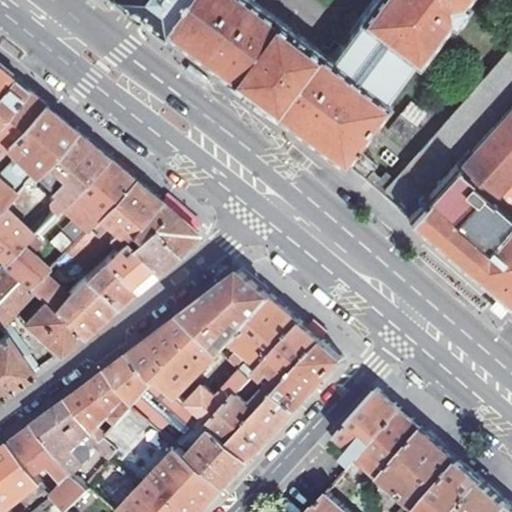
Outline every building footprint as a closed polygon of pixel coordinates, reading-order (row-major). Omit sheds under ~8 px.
[(276,112),(277,110),(343,161),(388,99),(385,97),(448,16),(453,19),(466,0),(374,0),(331,59),(250,0),(123,0),(133,7),(143,15),(162,29),(164,27),(228,75),(227,76),(276,112)] [(511,105),(475,148),(471,145),(511,98),(511,49),(397,181),(389,174),(384,180),(374,172),(367,181),(496,292),(503,298),(511,304),(511,302),(511,105)] [(0,89),(11,77),(1,69),(0,67),(0,89)] [(0,116),(26,89),(16,80),(11,77),(0,89),(0,116)] [(0,149),(4,145),(43,103),(38,99),(26,89),(0,116),(0,149)] [(426,113),(410,102),(402,114),(417,125),(426,113)] [(35,171),(75,130),(57,115),(47,106),(43,103),(4,145),(14,153),(9,159),(9,164),(16,170),(20,169),(26,162),(35,171)] [(405,141),(417,125),(402,114),(389,130),(405,141)] [(44,208),(50,213),(52,212),(106,155),(101,151),(91,143),(80,134),(75,130),(35,171),(34,172),(55,192),(49,199),(44,208)] [(367,181),(374,172),(379,166),(363,153),(352,168),(367,181)] [(109,157),(106,155),(52,212),(78,236),(89,225),(134,178),(121,167),(109,157)] [(0,207),(3,204),(15,191),(0,176),(0,207)] [(146,188),(134,178),(89,225),(96,231),(105,222),(114,230),(108,236),(118,244),(122,239),(160,199),(155,195),(146,188)] [(177,214),(160,199),(122,239),(130,247),(151,228),(176,251),(198,232),(177,214)] [(3,204),(0,207),(0,260),(3,263),(22,243),(33,232),(3,204)] [(151,228),(130,247),(155,270),(172,255),(176,251),(151,228)] [(145,279),(155,270),(130,247),(122,239),(118,244),(104,258),(135,287),(145,279)] [(1,265),(29,288),(43,273),(47,269),(44,266),(46,263),(22,243),(3,263),(1,265)] [(117,303),(135,287),(104,258),(87,276),(117,303)] [(59,354),(83,333),(55,310),(29,288),(1,265),(0,265),(0,325),(1,326),(6,321),(15,311),(59,354)] [(183,314),(222,352),(228,344),(217,333),(220,329),(232,340),(270,295),(266,291),(247,275),(241,270),(183,314)] [(55,310),(70,294),(43,273),(29,288),(55,310)] [(101,317),(117,303),(87,276),(70,294),(55,310),(83,333),(101,317)] [(287,309),(270,295),(232,340),(240,348),(235,354),(235,357),(239,361),(242,360),(246,355),(251,359),(242,370),(242,371),(251,379),(258,370),(301,321),(287,309)] [(107,370),(134,407),(158,380),(181,396),(222,352),(183,314),(171,323),(134,350),(107,370)] [(1,326),(5,333),(33,372),(40,367),(6,321),(1,326)] [(278,388),(323,340),(313,331),(306,325),(301,321),(258,370),(265,377),(272,370),(277,374),(252,403),(246,397),(251,391),(245,385),(213,423),(231,440),(278,388)] [(33,372),(5,333),(0,336),(0,395),(13,387),(33,372)] [(323,340),(278,388),(299,407),(345,358),(338,353),(329,345),(323,340)] [(89,384),(69,398),(108,435),(110,432),(104,426),(113,415),(120,422),(134,407),(107,370),(89,384)] [(213,423),(245,385),(251,379),(242,371),(217,396),(204,385),(188,401),(213,423)] [(246,463),(251,458),(231,440),(213,423),(188,401),(181,396),(158,380),(134,407),(179,449),(223,487),(246,463)] [(299,407),(278,388),(231,440),(251,458),(277,430),(299,407)] [(355,462),(357,460),(402,409),(399,406),(396,404),(380,390),(341,433),(354,445),(349,450),(349,456),(355,462)] [(69,398),(34,424),(73,474),(84,461),(86,462),(89,462),(92,461),(94,459),(95,456),(95,455),(95,451),(93,449),(91,448),(88,447),(94,441),(113,459),(123,449),(108,435),(69,398)] [(380,474),(422,427),(417,422),(402,409),(357,460),(369,471),(372,467),(380,474)] [(34,424),(10,442),(36,475),(51,464),(64,480),(49,492),(52,496),(58,502),(65,509),(90,490),(73,474),(34,424)] [(414,511),(419,508),(460,460),(426,431),(422,427),(380,474),(374,481),(379,486),(386,479),(411,501),(399,511),(414,511)] [(0,449),(0,498),(8,508),(42,482),(36,475),(10,442),(0,449)] [(199,511),(223,487),(179,449),(119,511),(199,511)] [(455,511),(483,480),(463,463),(460,460),(419,508),(423,511),(455,511)] [(501,511),(509,503),(499,495),(487,484),(483,480),(455,511),(501,511)] [(350,511),(328,492),(317,506),(310,511),(350,511)] [(44,511),(58,502),(52,496),(30,511),(44,511)] [(0,511),(10,511),(8,508),(0,498),(0,511)] [(511,511),(511,506),(509,503),(501,511),(511,511)]
